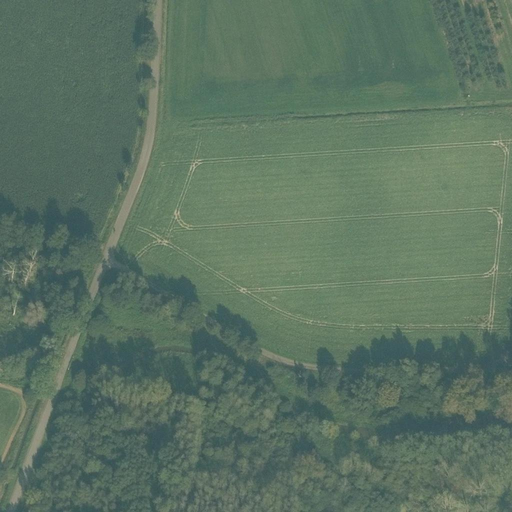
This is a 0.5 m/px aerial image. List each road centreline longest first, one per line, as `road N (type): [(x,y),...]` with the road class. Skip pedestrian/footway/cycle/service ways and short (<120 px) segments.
road 1 (unclassified): [(109,260),(257,351),(318,372),(511,361)]
road 2 (unclassified): [(11,511),(109,260)]
road 3 (unclassified): [(109,260),(153,124),(159,0)]
